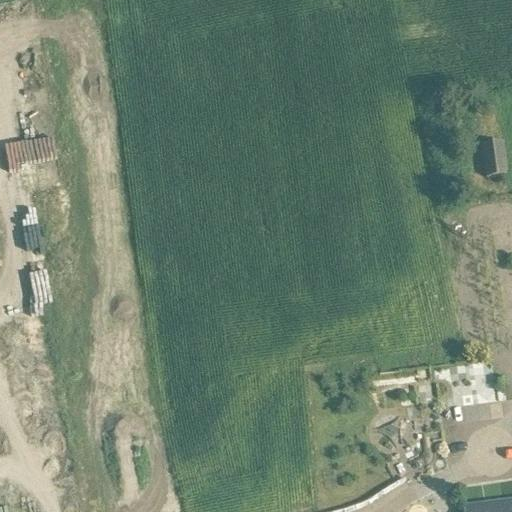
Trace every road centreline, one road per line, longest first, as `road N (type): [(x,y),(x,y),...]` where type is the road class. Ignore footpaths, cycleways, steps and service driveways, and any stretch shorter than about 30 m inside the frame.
road 1 (residential): [(0,399),(264,374),(339,350),(337,333)]
road 2 (residential): [(335,314),(85,307),(0,315)]
road 3 (residential): [(0,87),(138,71),(298,78)]
road 4 (residential): [(298,78),(335,314)]
road 5 (residential): [(337,333),(511,317)]
